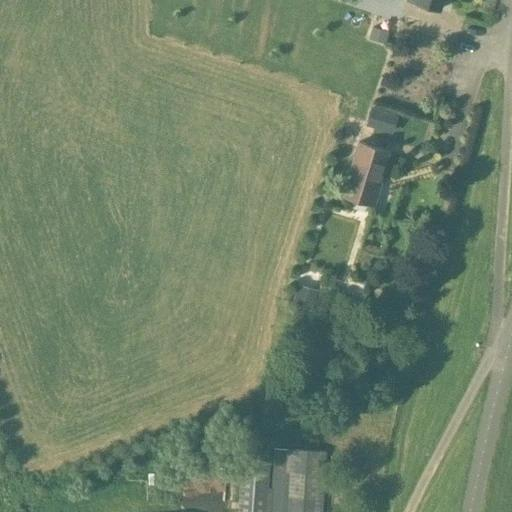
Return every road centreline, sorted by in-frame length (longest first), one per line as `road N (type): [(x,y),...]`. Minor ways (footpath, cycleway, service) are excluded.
road 1 (unclassified): [(510,82),(493,345),(503,365)]
road 2 (unclassified): [(471,511),(503,365)]
